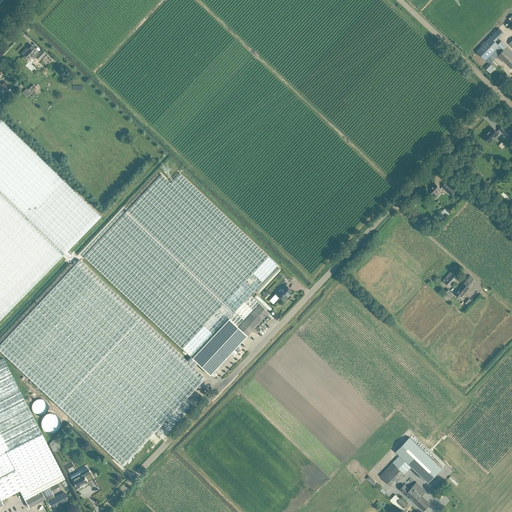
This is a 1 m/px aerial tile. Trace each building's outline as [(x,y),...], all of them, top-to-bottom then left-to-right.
[(491,37),(477,51),(489,63),(484,68),(490,73),(495,68),(495,67),(490,63),(492,61),(498,55),(506,63),(506,62),(511,67),(511,56),(511,57),(511,56),(511,39),(509,43),(508,43),(506,46),(501,52),(499,54),(498,52),(505,45),(502,41),(499,45),(491,37)] [(46,53),(42,50),(39,53),(37,51),(37,50),(31,44),(27,49),(26,48),(22,53),(24,55),(24,56),(25,56),(29,60),(32,56),(34,58),(35,57),(39,60),(46,53)] [(47,54),(43,59),(48,64),(52,59),(47,54)] [(27,93),(37,84),(33,80),(23,89),(27,93)] [(7,90),(11,87),(5,81),(2,85),(7,90)] [(0,319),(63,255),(101,216),(0,117),(0,319)] [(497,132),(492,127),(483,137),(490,143),(501,131),(510,139),(511,137),(511,134),(502,126),(499,129),(497,132)] [(210,375),(210,374),(247,335),(269,312),(250,294),(278,265),(179,173),(170,183),(161,174),(84,256),(191,357),(187,361),(79,259),(0,344),(0,350),(123,465),(205,377),(194,366),(197,363),(210,375)] [(446,182),(442,186),(451,195),(456,191),(446,182)] [(438,191),(441,189),(435,183),(428,190),(432,194),(430,196),(434,200),(441,193),(438,191)] [(451,271),(448,275),(449,276),(444,281),(450,286),(458,277),(451,271)] [(460,298),(475,280),(470,276),(464,283),(455,294),(458,297),(458,298),(459,299),(460,298)] [(286,285),(277,294),(283,300),(287,296),(287,295),(292,290),(286,285)] [(270,317),(267,315),(255,328),(258,331),(270,317)] [(0,504),(3,503),(1,499),(20,490),(29,507),(45,498),(41,491),(49,487),(63,480),(64,479),(37,424),(26,402),(4,358),(0,360),(0,504)] [(39,393),(29,403),(45,417),(53,407),(39,393)] [(399,455),(392,462),(404,474),(411,467),(428,483),(442,468),(409,437),(395,451),(399,455)] [(392,462),(380,475),(392,487),(404,474),(392,462)] [(90,473),(87,468),(87,467),(70,476),(72,479),(77,488),(87,482),(84,476),(90,473)] [(411,498),(423,510),(430,503),(422,495),(426,491),(416,482),(409,489),(404,484),(400,489),(410,499),(411,498)] [(49,487),(41,491),(45,498),(46,502),(50,500),(54,507),(68,499),(65,493),(55,498),(53,494),(49,487)] [(397,501),(404,508),(407,505),(400,498),(397,501)]
